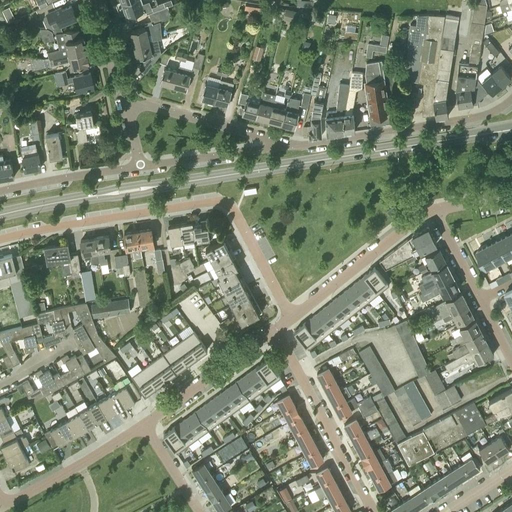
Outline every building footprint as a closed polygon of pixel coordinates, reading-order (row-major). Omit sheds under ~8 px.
[(166,7),(164,2),(158,4),(157,0),(146,0),(143,1),(143,0),(129,0),(123,3),(127,15),(152,7),(153,12),(166,7)] [(511,1),(500,5),(502,12),(511,8),(511,7),(511,6),(511,1)] [(50,22),(51,22),(53,27),(76,18),(71,6),(62,9),(61,7),(56,9),(52,2),(36,10),(39,18),(42,16),(42,17),(47,15),(50,22)] [(475,22),(484,24),(487,4),(473,2),(470,22),(475,22)] [(153,12),(149,13),(153,24),(172,17),(168,6),(166,7),(153,12)] [(299,11),(287,8),(284,19),(296,22),(297,19),(299,11)] [(433,97),(435,114),(436,117),(448,115),(447,105),(446,97),(459,15),(446,13),(444,29),(443,29),(442,35),(438,65),(433,97)] [(422,116),(435,114),(433,97),(438,65),(442,35),(443,29),(445,15),(439,15),(426,14),(418,15),(416,24),(410,23),(406,47),(410,48),(404,79),(403,79),(418,82),(418,81),(427,83),(422,116)] [(474,86),(484,24),(475,22),(473,34),(470,33),(469,42),(472,43),(469,64),(459,63),(456,88),(456,96),(458,106),(477,103),(475,92),(474,87),(474,86)] [(491,22),(486,24),(485,33),(489,32),(494,30),(491,22)] [(43,41),(54,39),(52,31),(48,28),(41,28),(43,41)] [(133,44),(149,41),(146,28),(131,31),(133,44)] [(49,58),(54,58),(87,50),(84,36),(81,37),(79,30),(56,33),(59,49),(47,51),(49,58)] [(137,58),(152,54),(153,57),(154,63),(161,54),(158,39),(149,41),(133,44),(137,58)] [(494,54),(499,50),(491,40),(486,44),(494,54)] [(387,46),(381,45),(368,43),(366,56),(372,57),(373,50),(386,52),(387,46)] [(260,60),(263,47),(256,45),(252,58),(260,60)] [(51,65),(72,61),(73,67),(90,63),(87,50),(54,58),(49,58),(41,57),(43,65),(50,63),(51,65)] [(166,64),(170,55),(165,52),(161,62),(166,64)] [(193,66),(201,69),(205,54),(199,52),(197,57),(195,57),(193,66)] [(154,63),(153,57),(143,59),(144,64),(140,69),(145,74),(154,63)] [(364,82),(369,115),(370,125),(392,121),(382,60),(367,62),(365,73),(366,81),(364,82)] [(178,71),(173,86),(187,90),(192,69),(179,65),(177,71),(178,71)] [(492,73),(502,85),(511,77),(501,65),(492,73)] [(160,82),(173,86),(178,71),(177,71),(164,67),(160,82)] [(74,81),(77,92),(90,89),(89,88),(94,87),(90,72),(67,78),(65,71),(54,74),(57,85),(69,83),(69,82),(74,81)] [(343,121),(345,132),(355,130),(353,110),(356,90),(362,88),(363,72),(352,71),(349,88),(348,94),(343,121)] [(492,73),(482,81),(492,93),(502,85),(492,73)] [(317,94),(320,78),(314,77),(311,93),(317,94)] [(216,95),(215,101),(228,105),(234,83),(220,79),(219,85),(216,95)] [(201,98),(215,101),(216,95),(219,85),(205,81),(201,98)] [(474,87),(475,92),(479,91),(483,96),(488,92),(480,82),(474,87)] [(326,125),(327,135),(345,132),(343,121),(348,94),(349,88),(341,87),(338,110),(327,111),(327,116),(325,116),(326,125)] [(308,107),(311,93),(304,92),(301,106),(308,107)] [(274,99),(275,97),(263,94),(260,101),(255,117),(268,120),(274,99)] [(242,113),(255,117),(260,101),(246,97),(242,113)] [(268,120),(282,124),(286,108),(283,107),(285,102),(274,99),(268,120)] [(311,122),(307,123),(309,138),(321,136),(320,116),(323,101),(314,99),(311,116),(311,117),(311,122)] [(288,101),(286,108),(282,124),(295,128),(299,112),(297,111),(299,103),(289,101),(288,101)] [(76,127),(77,132),(78,142),(87,140),(85,126),(94,124),(92,111),(76,113),(77,122),(71,123),(71,127),(76,127)] [(31,120),(33,133),(39,132),(37,119),(31,120)] [(59,132),(46,134),(50,159),(62,157),(59,132)] [(36,146),(21,148),(25,170),(41,167),(38,153),(37,153),(36,146)] [(10,157),(0,159),(0,178),(14,176),(10,157)] [(398,210),(395,205),(387,211),(390,215),(391,215),(395,212),(396,211),(398,210)] [(183,242),(195,240),(193,224),(192,219),(187,219),(187,222),(180,223),(183,242)] [(193,224),(195,240),(212,238),(211,231),(209,232),(209,230),(217,228),(213,221),(207,222),(207,225),(199,227),(199,223),(193,224)] [(171,244),(183,242),(180,223),(168,225),(171,244)] [(405,259),(415,253),(436,242),(428,226),(412,234),(413,235),(379,261),(380,261),(385,269),(405,259)] [(141,247),(154,245),(151,228),(138,230),(141,247)] [(140,247),(141,247),(138,230),(124,233),(127,250),(134,248),(134,250),(133,250),(134,257),(142,256),(141,249),(140,247)] [(104,251),(111,250),(108,235),(96,237),(98,252),(100,262),(101,264),(108,263),(107,257),(105,258),(104,251)] [(511,254),(511,247),(506,235),(496,240),(505,258),(511,254)] [(91,263),(100,262),(98,252),(96,237),(81,240),(82,248),(81,248),(83,259),(91,258),(91,263)] [(206,248),(211,258),(228,248),(224,240),(226,238),(206,248)] [(505,258),(496,240),(486,245),(496,263),(505,258)] [(80,266),(80,263),(78,253),(70,255),(68,242),(44,246),(48,263),(71,259),(73,273),(71,274),(72,277),(81,276),(80,266)] [(496,263),(486,245),(476,251),(485,269),(496,263)] [(162,258),(161,250),(161,248),(154,249),(158,272),(165,271),(163,258),(162,258)] [(216,266),(216,267),(233,257),(228,248),(211,258),(204,262),(208,270),(216,266)] [(428,262),(431,268),(445,260),(439,248),(421,257),(425,263),(428,262)] [(415,253),(405,259),(407,264),(417,259),(415,253)] [(0,275),(16,272),(18,282),(29,279),(22,254),(12,257),(12,254),(0,257),(0,275)] [(121,255),(124,275),(131,274),(127,254),(121,255)] [(119,272),(119,276),(124,275),(121,255),(114,256),(117,273),(119,272)] [(179,263),(182,268),(192,262),(189,257),(179,263)] [(218,277),(236,268),(241,265),(240,265),(238,266),(233,257),(216,267),(220,276),(217,277),(218,277)] [(192,262),(182,268),(185,274),(195,268),(192,262)] [(424,290),(453,275),(450,269),(450,268),(449,266),(448,266),(447,263),(430,271),(433,277),(418,284),(422,291),(424,290)] [(375,266),(365,274),(379,292),(389,284),(375,266)] [(218,277),(222,286),(240,277),(236,268),(218,277)] [(502,276),(505,281),(511,278),(509,273),(502,276)] [(365,274),(355,282),(369,300),(379,292),(365,274)] [(453,275),(424,290),(428,297),(441,291),(443,295),(450,291),(459,287),(458,285),(458,284),(457,282),(456,281),(453,275)] [(498,285),(505,281),(502,276),(496,280),(498,285)] [(227,295),(245,286),(240,277),(222,286),(227,295)] [(355,282),(344,291),(359,309),(369,300),(355,282)] [(227,295),(232,304),(250,295),(245,286),(227,295)] [(344,291),(334,299),(349,317),(359,309),(344,291)] [(442,317),(468,304),(461,291),(434,305),(434,303),(426,307),(433,321),(442,317)] [(232,304),(237,313),(254,304),(250,295),(232,304)] [(94,317),(130,311),(128,297),(91,303),(94,317)] [(334,299),(324,307),(339,325),(339,324),(349,317),(334,299)] [(38,310),(45,308),(44,301),(37,303),(38,310)] [(78,341),(97,330),(86,302),(60,307),(64,324),(71,322),(68,310),(75,308),(84,323),(74,328),(78,335),(75,337),(78,341)] [(254,304),(237,313),(241,323),(262,312),(262,311),(259,313),(254,304)] [(445,322),(454,317),(457,323),(473,315),(468,304),(442,317),(445,322)] [(36,312),(38,322),(49,319),(50,322),(51,321),(54,332),(53,332),(54,337),(61,335),(60,331),(66,330),(64,324),(60,307),(36,312)] [(324,307),(314,315),(329,333),(339,325),(324,307)] [(150,316),(147,311),(141,315),(144,320),(150,316)] [(314,315),(304,323),(319,341),(319,340),(329,333),(314,315)] [(406,319),(409,325),(409,326),(415,324),(411,317),(406,319)] [(254,318),(246,324),(249,327),(256,321),(254,318)] [(457,342),(460,341),(481,330),(475,318),(459,327),(452,331),(457,342)] [(397,330),(409,325),(406,319),(395,324),(397,330)] [(32,324),(35,336),(42,334),(38,322),(32,324)] [(304,323),(294,331),(308,349),(319,341),(304,323)] [(3,357),(8,367),(20,361),(10,341),(23,337),(26,346),(24,347),(26,351),(33,350),(32,346),(37,344),(35,336),(32,324),(0,331),(0,337),(8,354),(3,357)] [(400,336),(411,330),(409,325),(397,330),(400,336)] [(414,336),(417,342),(418,344),(423,341),(422,339),(418,329),(412,332),(413,334),(414,336)] [(105,361),(116,355),(98,334),(97,330),(78,341),(81,340),(84,346),(81,348),(84,352),(96,346),(105,361)] [(194,330),(183,338),(197,357),(207,349),(194,330)] [(403,341),(414,336),(411,330),(400,336),(403,341)] [(456,357),(487,342),(487,341),(481,330),(460,341),(462,345),(453,350),(456,357)] [(405,347),(417,342),(414,336),(403,341),(405,347)] [(183,338),(173,346),(187,364),(197,357),(183,338)] [(408,353),(419,347),(417,342),(405,347),(408,353)] [(476,359),(477,362),(493,354),(493,353),(493,354),(487,342),(456,357),(445,363),(448,369),(467,360),(469,362),(476,359)] [(362,356),(373,350),(370,345),(359,351),(362,356)] [(173,346),(163,353),(176,372),(187,364),(173,346)] [(352,353),(355,352),(353,347),(328,360),(331,366),(342,360),(342,361),(353,355),(352,353)] [(411,358),(422,353),(419,347),(408,353),(411,358)] [(365,362),(376,356),(373,350),(362,356),(365,362)] [(76,357),(85,372),(91,369),(82,353),(76,357)] [(163,353),(152,361),(166,379),(176,372),(163,353)] [(413,364),(425,359),(422,353),(411,358),(413,364)] [(59,387),(82,374),(85,372),(76,357),(75,355),(68,358),(66,355),(62,358),(64,362),(65,361),(69,368),(68,369),(69,370),(60,375),(58,372),(52,375),(52,376),(59,387)] [(368,368),(379,362),(376,356),(365,362),(368,368)] [(267,358),(257,366),(271,384),(281,377),(267,358)] [(416,370),(427,364),(425,359),(413,364),(416,370)] [(152,361),(142,368),(155,387),(166,379),(152,361)] [(372,373),(382,367),(379,362),(368,368),(372,373)] [(427,364),(416,370),(418,375),(430,370),(427,364)] [(257,366),(247,373),(260,392),(271,384),(257,366)] [(323,384),(335,377),(329,366),(317,373),(323,384)] [(103,367),(98,369),(102,375),(106,373),(103,367)] [(375,379),(385,373),(382,367),(372,373),(375,379)] [(142,368),(131,376),(145,395),(155,387),(142,368)] [(28,380),(21,383),(32,402),(59,387),(52,376),(52,375),(49,369),(42,373),(40,370),(35,372),(38,377),(39,376),(43,383),(42,384),(43,385),(34,390),(28,380)] [(247,373),(236,381),(250,400),(260,392),(247,373)] [(378,384),(389,378),(385,373),(375,379),(378,384)] [(328,395),(341,388),(335,377),(323,384),(328,395)] [(381,390),(392,384),(389,378),(378,384),(381,390)] [(403,385),(406,390),(415,384),(413,379),(403,385)] [(236,381),(226,388),(239,407),(250,400),(236,381)] [(117,391),(125,406),(141,397),(132,382),(117,391)] [(383,395),(393,390),(395,389),(392,384),(381,390),(382,391),(381,392),(383,395)] [(406,390),(409,394),(418,389),(415,384),(406,390)] [(444,389),(446,394),(456,389),(453,384),(445,388),(444,389)] [(334,406),(346,399),(345,397),(351,394),(347,385),(341,388),(328,395),(334,406)] [(393,390),(396,395),(406,390),(403,385),(395,389),(393,390)] [(226,388),(216,396),(229,415),(239,407),(226,388)] [(506,413),(511,410),(511,389),(511,388),(488,400),(495,413),(483,419),(473,401),(422,428),(422,430),(406,438),(406,436),(396,442),(397,443),(398,442),(409,464),(507,414),(506,413)] [(409,394),(411,399),(421,394),(418,389),(409,394)] [(435,394),(437,399),(446,394),(444,389),(435,394)] [(446,394),(449,399),(458,394),(456,389),(446,394)] [(396,395),(399,400),(409,394),(406,390),(396,395)] [(116,412),(125,406),(117,391),(107,396),(116,412)] [(360,409),(374,402),(373,400),(383,395),(381,392),(371,397),(370,395),(357,403),(360,409)] [(283,410),(295,404),(289,393),(277,400),(283,410)] [(399,400),(402,405),(411,399),(409,394),(399,400)] [(411,399),(414,404),(424,399),(421,394),(411,399)] [(437,399),(440,404),(449,399),(446,394),(437,399)] [(449,399),(451,404),(461,399),(458,394),(449,399)] [(373,400),(374,402),(376,405),(385,400),(383,395),(373,400)] [(0,418),(6,415),(2,406),(8,403),(10,400),(9,396),(5,396),(0,398),(0,418)] [(106,417),(116,412),(107,396),(97,402),(106,417)] [(216,396),(205,404),(219,422),(229,415),(216,396)] [(340,416),(352,410),(346,399),(334,406),(340,416)] [(402,405),(404,410),(414,404),(411,399),(402,405)] [(414,404),(417,409),(426,404),(424,399),(414,404)] [(449,399),(440,404),(442,408),(451,404),(449,399)] [(376,405),(377,408),(378,410),(388,404),(385,400),(376,405)] [(97,423),(106,417),(97,402),(88,407),(97,423)] [(374,402),(360,409),(364,416),(377,408),(376,405),(374,402)] [(205,404),(195,411),(208,430),(219,422),(205,404)] [(288,421),(300,415),(295,404),(283,410),(288,421)] [(378,410),(381,414),(390,409),(388,404),(378,410)] [(404,410),(407,415),(417,409),(414,404),(404,410)] [(417,409),(419,414),(429,409),(426,404),(417,409)] [(88,428),(97,423),(88,407),(79,413),(88,428)] [(381,414),(383,419),(393,414),(390,409),(381,414)] [(407,415),(410,419),(419,414),(417,409),(407,415)] [(419,414),(422,419),(432,414),(429,409),(419,414)] [(195,411),(184,419),(198,437),(208,430),(195,411)] [(78,433),(88,428),(79,413),(70,418),(78,433)] [(383,419),(386,423),(395,418),(393,414),(383,419)] [(419,414),(410,419),(413,424),(422,419),(419,414)] [(0,432),(2,437),(14,431),(6,415),(0,418),(0,432)] [(294,432),(306,426),(300,415),(288,421),(289,421),(284,424),(288,433),(293,430),(294,432)] [(350,435),(362,429),(356,417),(344,424),(350,435)] [(69,439),(78,433),(70,418),(60,423),(69,439)] [(387,425),(388,428),(398,423),(395,418),(386,423),(387,425)] [(184,419),(174,426),(188,445),(198,437),(184,419)] [(45,432),(54,448),(69,439),(60,423),(45,432)] [(389,429),(391,433),(400,427),(398,423),(388,428),(389,429)] [(174,426),(164,434),(177,453),(188,445),(174,426)] [(300,443),(312,436),(306,426),(294,432),(300,443)] [(356,446),(368,439),(380,433),(376,426),(364,432),(362,429),(350,435),(356,446)] [(391,433),(393,437),(403,432),(400,427),(391,433)] [(490,441),(499,455),(509,448),(505,440),(509,438),(504,429),(502,427),(498,430),(500,434),(490,441)] [(6,455),(22,447),(29,444),(28,442),(29,441),(26,435),(23,436),(22,435),(17,437),(16,435),(23,432),(21,428),(19,429),(14,431),(2,437),(5,443),(1,445),(6,455)] [(393,437),(396,442),(406,436),(403,432),(393,437)] [(306,454),(318,447),(312,436),(300,443),(306,454)] [(51,446),(45,438),(36,443),(42,452),(51,446)] [(361,457),(374,450),(368,439),(356,446),(361,457)] [(472,447),(473,448),(479,457),(483,454),(488,462),(499,455),(490,441),(479,448),(477,444),(472,447)] [(22,447),(6,455),(13,471),(30,464),(22,447)] [(306,454),(312,464),(323,458),(318,447),(306,454)] [(361,457),(367,467),(385,458),(380,447),(374,450),(361,457)] [(462,462),(470,474),(480,467),(472,456),(462,462)] [(367,467),(373,478),(392,468),(391,466),(392,465),(387,457),(386,458),(385,458),(367,467)] [(268,468),(275,464),(272,459),(266,463),(268,468)] [(435,467),(431,461),(422,466),(426,473),(435,467)] [(199,480),(211,472),(205,462),(193,469),(199,480)] [(459,480),(470,474),(462,462),(452,469),(459,480)] [(321,483),(333,476),(327,466),(316,472),(321,483)] [(392,468),(373,478),(379,489),(398,479),(392,468)] [(449,487),(459,480),(452,469),(442,476),(449,487)] [(206,490),(218,482),(211,472),(199,480),(206,490)] [(327,494),(339,487),(333,476),(321,483),(327,494)] [(439,494),(449,487),(442,476),(431,482),(439,494)] [(266,483),(263,478),(257,482),(260,487),(266,483)] [(213,500),(225,493),(218,482),(206,490),(213,500)] [(421,489),(429,500),(439,494),(431,482),(421,489)] [(333,504),(345,498),(339,487),(327,494),(333,504)] [(411,496),(418,507),(429,500),(421,489),(411,496)] [(282,495),(286,501),(292,497),(289,491),(282,495)] [(219,511),(231,503),(225,493),(213,500),(219,511)] [(401,502),(407,511),(410,511),(418,507),(411,496),(401,502)] [(344,511),(351,509),(345,498),(333,504),(334,506),(330,508),(331,511),(344,511)] [(250,511),(256,507),(252,500),(245,505),(250,511)] [(407,511),(401,502),(399,504),(390,509),(392,511),(407,511)]
